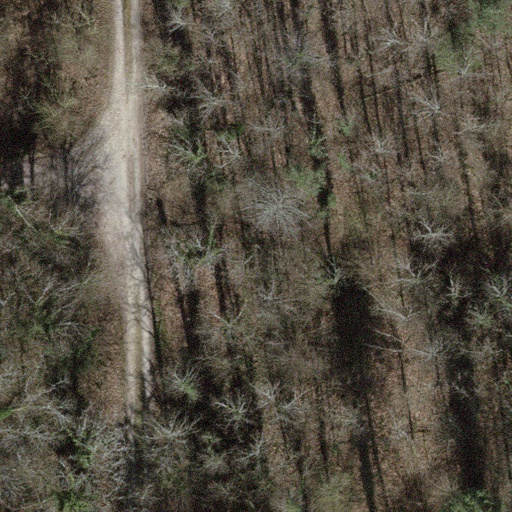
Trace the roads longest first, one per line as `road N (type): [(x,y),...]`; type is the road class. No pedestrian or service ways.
road 1 (track): [(139,511),(119,0)]
road 2 (track): [(124,179),(0,177)]
